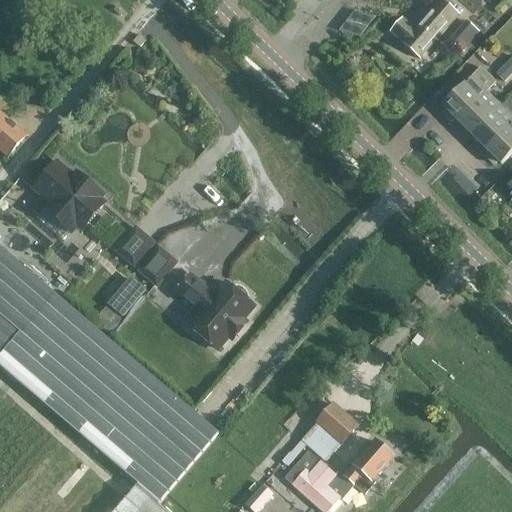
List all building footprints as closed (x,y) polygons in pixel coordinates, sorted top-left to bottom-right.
[(421,60),(460,15),(453,10),(456,7),(447,0),(440,0),(415,30),(403,19),(391,33),(403,43),(402,44),(421,60)] [(466,45),(481,32),(474,23),(458,37),(466,45)] [(504,82),(511,73),(511,61),(498,76),(504,82)] [(457,121),(486,92),(487,93),(496,83),(481,68),(443,107),(457,121)] [(501,107),(487,93),(486,92),(457,121),(472,136),(501,107)] [(487,151),(511,125),(511,99),(511,98),(501,107),(472,136),(487,151)] [(28,137),(0,113),(0,150),(9,159),(28,137)] [(502,166),(511,155),(511,125),(487,151),(502,166)] [(58,163),(34,191),(50,204),(45,210),(73,234),(78,228),(82,232),(106,204),(102,200),(104,197),(76,173),(74,176),(58,163)] [(118,252),(135,266),(153,244),(137,230),(118,252)] [(0,358),(55,295),(23,268),(0,248),(0,358)] [(176,263),(159,249),(141,271),(157,286),(176,263)] [(102,313),(120,327),(150,290),(132,275),(102,313)] [(229,337),(233,340),(247,323),(243,320),(254,307),(249,303),(249,299),(248,295),(246,292),(243,290),(240,288),(236,288),(232,288),(227,284),(220,292),(219,292),(218,291),(213,291),(211,293),(191,276),(177,293),(202,314),(191,327),(218,350),(229,337)] [(163,386),(55,295),(0,358),(0,369),(137,487),(115,511),(166,511),(159,506),(220,434),(163,386)] [(326,463),(358,427),(334,406),(302,442),(326,463)] [(373,480),(393,457),(376,442),(344,479),(338,474),(334,479),(319,466),(322,463),(315,457),(310,463),(312,464),(293,486),(321,511),(328,511),(340,499),(342,502),(356,486),(366,495),(376,483),(373,480)] [(306,463),(313,455),(300,443),(283,463),(293,472),(303,460),(306,463)] [(246,505),(253,511),(258,511),(273,495),(263,486),(246,505)]
